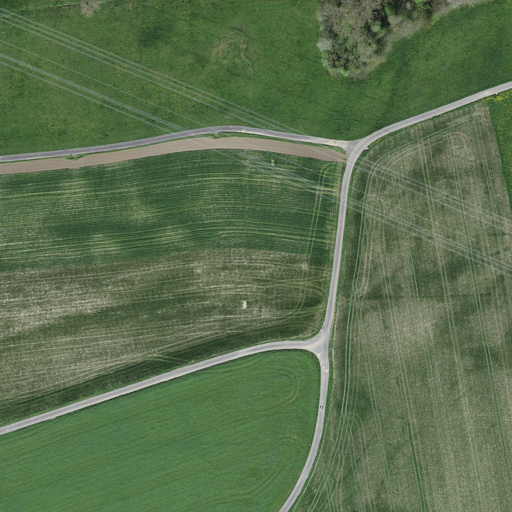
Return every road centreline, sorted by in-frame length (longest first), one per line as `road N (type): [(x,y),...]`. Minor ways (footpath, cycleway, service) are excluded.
road 1 (residential): [(321,346),(355,147),(511,84)]
road 2 (track): [(355,147),(212,129),(0,158)]
road 3 (unclassified): [(321,346),(237,353),(0,429)]
road 4 (residential): [(283,511),(320,421),(321,346)]
